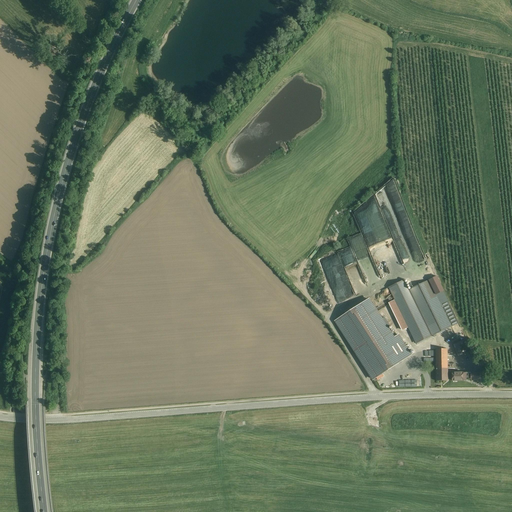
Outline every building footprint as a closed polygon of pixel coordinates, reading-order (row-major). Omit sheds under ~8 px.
[(444,291),(437,277),(429,281),(436,295),(443,291),(444,291)] [(429,281),(408,291),(404,281),(389,288),(417,343),(451,327),(436,295),(429,281)] [(448,301),(443,291),(436,295),(451,327),(458,323),(448,301)] [(394,338),(369,300),(336,321),(373,380),(398,364),(412,355),(399,335),(394,338)] [(473,350),(467,339),(462,341),(466,352),(473,350)] [(462,341),(453,345),(458,356),(466,352),(462,341)] [(436,358),(436,373),(448,373),(447,349),(436,349),(436,358)] [(448,373),(436,373),(436,381),(448,381),(448,373)] [(463,373),(452,373),(452,381),(463,381),(463,373)]
